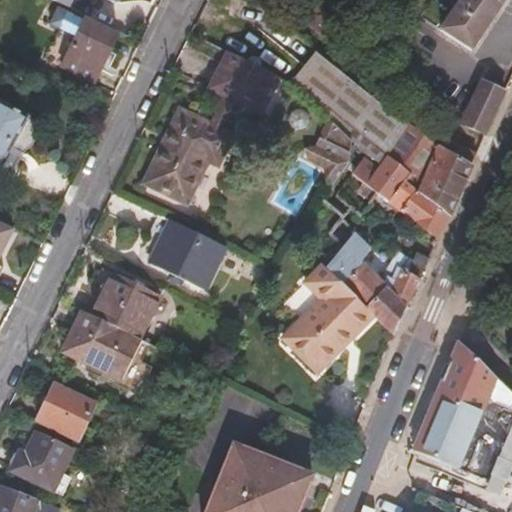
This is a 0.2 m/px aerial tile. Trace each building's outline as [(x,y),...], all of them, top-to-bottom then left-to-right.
[(307,0),(299,9),(329,33),(346,10),(333,0),(307,0)] [(461,0),(441,30),(471,51),(487,29),(507,0),(461,0)] [(38,19),(65,31),(72,16),(45,3),(38,19)] [(50,62),(95,83),(117,37),(72,16),(65,31),(50,62)] [(358,82),(319,51),(290,84),(329,121),(355,145),(381,165),(387,157),(412,176),(406,183),(416,191),(418,192),(437,147),(378,98),(358,82)] [(280,79),(229,53),(211,89),(226,97),(232,100),(261,115),(280,79)] [(460,123),(475,130),(487,136),(505,94),(481,82),(460,123)] [(232,100),(226,97),(210,127),(218,130),(232,100)] [(0,179),(8,185),(27,153),(35,148),(41,136),(43,125),(0,102),(0,179)] [(218,130),(210,127),(181,113),(147,184),(187,205),(209,161),(220,167),(234,139),(218,130)] [(355,145),(329,121),(321,140),(316,136),(312,144),(344,162),(355,145)] [(475,130),(466,150),(478,156),(487,136),(475,130)] [(448,139),(441,149),(472,167),(478,156),(466,150),(448,139)] [(441,149),(437,147),(418,192),(451,218),(472,167),(441,149)] [(387,157),(381,165),(406,183),(412,176),(387,157)] [(406,183),(381,165),(378,168),(365,159),(354,174),(379,194),(401,211),(416,191),(406,183)] [(269,203),(290,215),(315,175),(293,162),(269,203)] [(379,194),(354,174),(337,197),(362,218),(379,194)] [(451,218),(418,192),(416,191),(401,211),(439,241),(451,218)] [(227,248),(171,221),(151,265),(206,292),(227,248)] [(0,276),(4,269),(0,266),(0,261),(16,231),(0,223),(0,276)] [(345,247),(333,235),(330,233),(323,244),(336,257),(345,247)] [(354,235),(345,247),(336,257),(325,270),(341,286),(364,264),(370,250),(354,235)] [(374,318),(392,338),(420,281),(408,274),(413,262),(396,254),(385,273),(387,274),(382,282),(387,286),(365,310),(374,318)] [(420,281),(430,260),(418,255),(413,262),(408,274),(420,281)] [(382,282),(364,264),(341,286),(365,310),(387,286),(382,282)] [(319,375),(374,318),(365,310),(341,286),(325,270),(322,268),(306,283),(322,301),(283,339),(319,375)] [(112,275),(92,315),(141,340),(161,299),(112,275)] [(92,315),(83,311),(64,351),(104,371),(102,377),(128,390),(149,344),(141,340),(92,315)] [(511,422),(511,396),(458,345),(415,453),(457,470),(468,444),(499,456),(511,422)] [(38,420),(78,440),(96,406),(56,386),(38,420)] [(301,414),(328,417),(331,393),(298,389),(296,402),(302,402),(301,414)] [(74,450),(36,432),(26,453),(21,451),(11,471),(54,493),(74,450)] [(468,444),(457,470),(489,482),(499,456),(468,444)] [(207,511),(293,511),(301,492),(306,494),(312,477),(233,447),(207,511)] [(34,511),(39,502),(0,488),(0,511),(34,511)]
